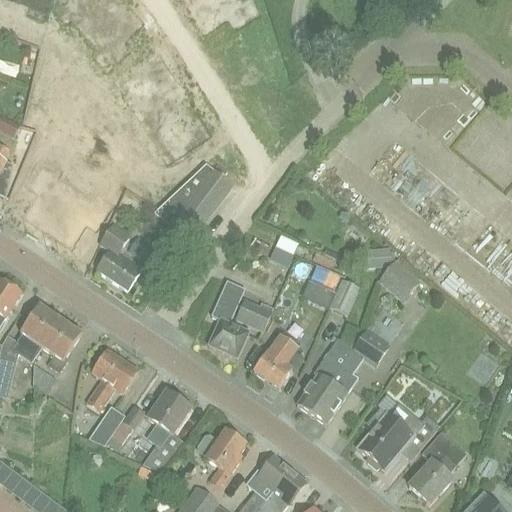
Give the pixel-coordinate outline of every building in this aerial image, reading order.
[(12,0),(32,7),(30,12),(42,16),(47,0),(12,0)] [(78,0),(71,0),(57,12),(66,22),(70,18),(86,36),(121,6),(116,0),(89,0),(83,6),(78,0)] [(184,0),(191,10),(207,0),(184,0)] [(240,0),(207,0),(191,10),(205,31),(229,16),(235,26),(255,13),(249,3),(244,6),(240,0)] [(121,6),(86,36),(102,55),(98,59),(107,68),(125,52),(117,43),(138,24),(121,6)] [(156,59),(120,82),(136,108),(173,85),(156,59)] [(173,85),(136,108),(153,133),(189,110),(173,85)] [(189,110),(153,133),(169,160),(205,136),(189,110)] [(46,115),(27,166),(41,172),(60,120),(46,115)] [(7,165),(4,164),(10,153),(0,148),(0,195),(7,199),(11,181),(0,177),(7,165)] [(43,194),(28,217),(48,231),(74,192),(54,179),(57,174),(46,167),(33,187),(43,194)] [(205,167),(154,215),(170,227),(170,226),(190,242),(232,188),(205,167)] [(153,180),(151,168),(136,170),(138,182),(153,180)] [(74,192),(48,231),(69,245),(85,221),(95,228),(108,208),(98,201),(95,206),(74,192)] [(143,271),(120,256),(132,238),(114,226),(101,247),(110,253),(97,274),(127,294),(143,271)] [(144,265),(146,261),(150,264),(155,255),(152,253),(154,249),(138,239),(128,254),(144,265)] [(271,259),(289,267),(293,257),(276,249),(271,259)] [(421,285),(395,265),(378,284),(405,305),(421,285)] [(316,268),(311,282),(335,293),(341,278),(316,268)] [(0,331),(22,296),(0,282),(0,331)] [(343,284),(330,312),(347,319),(358,291),(343,284)] [(212,318),(220,322),(209,348),(238,361),(250,334),(230,325),(244,293),(227,286),(212,318)] [(259,309),(255,307),(244,303),(236,324),(263,334),(273,311),(261,306),(259,309)] [(42,350),(60,323),(39,309),(20,337),(21,337),(16,345),(7,338),(2,347),(0,356),(0,400),(8,402),(19,359),(31,366),(42,350)] [(81,338),(60,323),(42,350),(31,366),(31,367),(42,352),(54,360),(48,369),(59,377),(69,364),(66,361),(81,338)] [(283,336),(268,357),(266,356),(254,374),(279,391),(291,374),(293,376),(303,363),(298,359),(301,354),(297,351),(300,348),(283,336)] [(326,429),(348,398),(359,382),(353,378),(364,362),(376,370),(388,351),(366,336),(355,353),(323,397),(327,400),(313,420),(326,429)] [(323,397),(355,353),(338,342),(314,376),(318,378),(297,409),(313,420),(327,400),(323,397)] [(93,377),(102,383),(85,407),(100,417),(116,393),(123,397),(138,375),(108,355),(93,377)] [(34,367),(33,390),(45,397),(56,382),(34,367)] [(148,422),(157,428),(146,442),(156,449),(142,468),(160,476),(184,445),(173,438),(191,412),(166,395),(148,422)] [(134,409),(105,451),(116,456),(132,432),(134,434),(146,417),(134,409)] [(369,461),(367,465),(377,473),(380,470),(383,473),(405,448),(417,457),(438,430),(426,421),(421,426),(400,409),(387,419),(379,413),(368,427),(375,433),(359,453),(369,461)] [(104,450),(125,420),(111,410),(88,443),(104,450)] [(224,435),(218,445),(209,439),(204,440),(196,451),(198,456),(206,462),(205,462),(219,471),(208,486),(220,494),(231,480),(230,479),(241,463),(238,461),(246,450),(224,435)] [(452,484),(447,480),(466,458),(441,435),(422,457),(431,465),(410,489),(431,508),(452,484)] [(260,511),(290,475),(274,462),(261,477),(257,474),(246,489),(255,496),(241,511),(223,511),(221,510),(219,511),(260,511)] [(306,488),(290,475),(260,511),(285,511),(289,508),(306,488)] [(219,511),(221,510),(196,491),(181,511),(219,511)] [(496,511),(483,497),(468,511),(496,511)]
